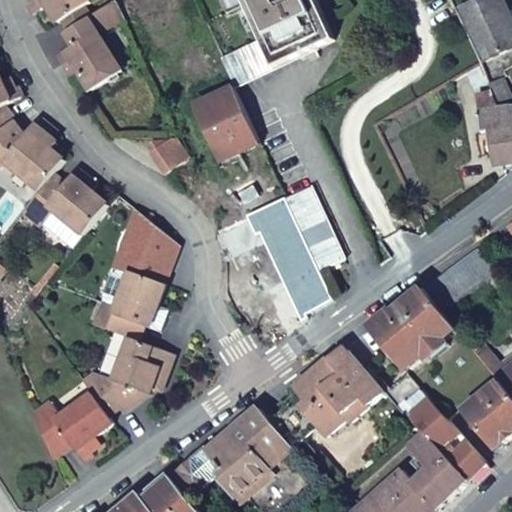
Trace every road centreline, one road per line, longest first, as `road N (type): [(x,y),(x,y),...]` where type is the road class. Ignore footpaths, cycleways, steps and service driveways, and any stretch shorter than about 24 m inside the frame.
road 1 (residential): [(252,388),(206,293),(203,231),(95,149),(27,56),(15,0)]
road 2 (residential): [(511,201),(252,388)]
road 3 (residential): [(252,388),(78,511)]
